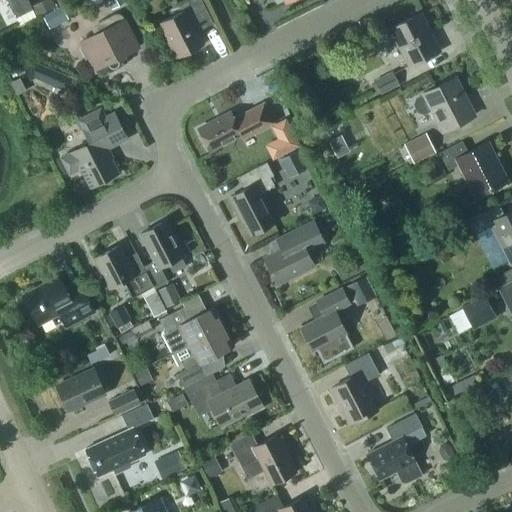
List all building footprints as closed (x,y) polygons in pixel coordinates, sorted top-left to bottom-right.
[(7,0),(16,17),(32,9),(29,2),(27,0),(7,0)] [(52,0),(43,0),(32,6),(37,16),(55,7),(52,0)] [(126,0),(108,0),(113,9),(127,1),(126,0)] [(212,24),(213,23),(201,0),(186,0),(176,5),(179,12),(160,22),(178,57),(201,45),(194,30),(211,22),(212,24)] [(82,42),(98,74),(103,75),(108,74),(124,66),(118,54),(138,43),(122,11),(119,9),(115,10),(97,19),(103,30),(82,42)] [(52,11),(43,15),(48,26),(57,21),(52,11)] [(441,48),(424,13),(391,30),(409,65),(441,48)] [(34,61),(23,67),(30,80),(35,78),(68,91),(73,78),(34,61)] [(399,84),(392,72),(375,81),(381,93),(399,84)] [(432,109),(443,131),(475,114),(457,78),(417,99),(412,103),(417,112),(423,114),(432,109)] [(247,113),(235,119),(231,111),(198,129),(209,150),(241,133),(243,138),(274,122),(264,102),(247,111),(247,113)] [(82,137),(85,144),(59,157),(68,175),(83,167),(93,186),(119,172),(106,147),(127,136),(115,112),(107,116),(102,105),(76,118),(85,136),(82,137)] [(285,118),(272,124),(278,136),(286,150),(299,144),(285,118)] [(404,143),(414,163),(436,152),(426,132),(404,143)] [(440,152),(449,170),(459,165),(475,197),(509,180),(489,142),(469,152),(463,140),(440,152)] [(237,210),(250,234),(275,221),(260,193),(274,185),(269,177),(273,175),(266,161),(238,176),(244,189),(228,197),(236,211),(237,210)] [(441,161),(423,170),(429,184),(448,174),(441,161)] [(511,259),(511,212),(500,218),(494,207),(468,221),(475,233),(493,224),(511,259)] [(160,266),(183,254),(165,219),(140,232),(154,260),(143,265),(155,287),(168,281),(160,266)] [(324,242),(319,231),(313,219),(280,236),(285,247),(264,258),(277,283),(313,264),(306,251),(324,242)] [(126,280),(130,288),(134,294),(140,291),(153,316),(166,310),(154,288),(155,288),(155,287),(143,265),(136,251),(124,258),(118,245),(95,257),(103,273),(100,275),(97,280),(101,287),(105,287),(110,285),(111,288),(126,280)] [(339,269),(342,277),(363,267),(359,259),(339,269)] [(60,313),(67,325),(94,311),(81,286),(68,293),(58,275),(23,294),(39,324),(60,313)] [(366,275),(348,284),(357,302),(362,300),(363,301),(376,295),(366,275)] [(511,279),(498,286),(511,314),(511,279)] [(181,299),(172,282),(158,289),(167,306),(181,299)] [(353,347),(346,333),(334,310),(349,302),(342,288),(317,301),(324,315),(300,327),(312,350),(316,348),(324,362),(353,347)] [(462,307),(472,328),(496,316),(485,295),(462,307)] [(123,305),(109,313),(116,326),(131,319),(123,305)] [(161,334),(171,353),(224,325),(214,306),(191,318),(184,306),(159,318),(166,331),(161,334)] [(224,325),(171,353),(175,363),(181,360),(185,369),(177,373),(184,387),(216,370),(210,357),(234,345),(224,325)] [(131,330),(120,336),(123,344),(135,338),(131,330)] [(363,382),(379,374),(367,352),(344,365),(350,377),(331,387),(350,423),(377,409),(363,382)] [(56,385),(67,409),(105,392),(94,368),(56,385)] [(147,368),(136,373),(141,385),(153,380),(147,368)] [(243,416),(263,406),(249,378),(222,391),(216,379),(187,393),(198,415),(212,408),(221,426),(243,415),(243,416)] [(108,400),(115,416),(142,404),(135,388),(108,400)] [(133,427),(154,417),(147,402),(121,414),(128,428),(85,448),(98,475),(113,468),(115,473),(130,466),(128,461),(145,454),(133,427)] [(397,469),(402,480),(407,481),(422,473),(402,435),(422,425),(415,413),(386,427),(393,440),(366,454),(380,478),(397,469)] [(230,442),(241,465),(248,478),(264,470),(271,483),(296,471),(284,447),(286,446),(279,433),(257,444),(251,432),(230,442)] [(178,450),(163,457),(171,475),(186,468),(178,450)] [(215,456),(201,462),(209,478),(222,471),(215,456)] [(195,474),(180,481),(187,495),(201,489),(195,474)] [(246,511),(311,511),(303,496),(283,506),(277,494),(245,510),(246,511)] [(130,511),(165,511),(160,500),(166,497),(166,496),(130,511)]
